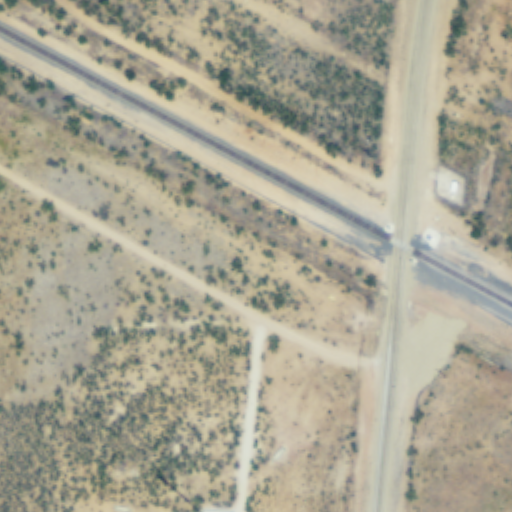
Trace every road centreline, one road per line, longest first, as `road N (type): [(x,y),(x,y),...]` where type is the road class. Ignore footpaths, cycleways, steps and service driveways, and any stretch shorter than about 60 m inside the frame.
road 1 (secondary): [(376,511),(426,0)]
road 2 (track): [(0,331),(118,341),(214,315),(387,371)]
road 3 (track): [(214,315),(0,176)]
